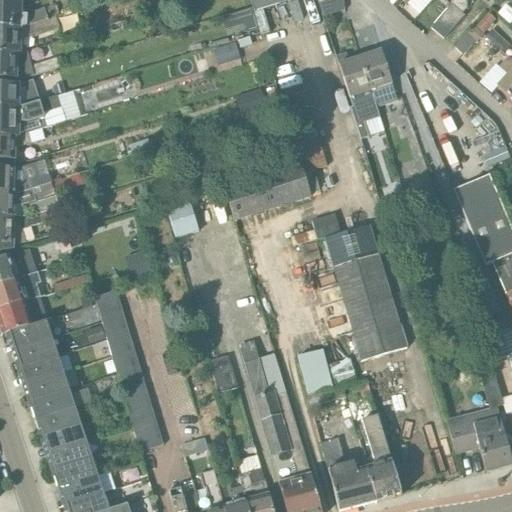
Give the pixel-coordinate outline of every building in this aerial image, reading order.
[(292,4),(290,0),(251,0),(256,14),(292,4)] [(455,0),(450,6),(464,18),(465,16),(463,14),(467,9),(467,2),(464,0),(455,0)] [(22,4),(0,2),(0,29),(23,30),(30,27),(55,18),(59,17),(55,6),(28,15),(28,16),(21,16),(22,4)] [(464,18),(450,6),(431,29),(444,40),(463,20),(464,18)] [(484,34),(496,21),(488,14),(476,27),(484,34)] [(55,18),(30,27),(35,38),(59,30),(55,18)] [(259,31),(257,23),(245,27),(248,34),(259,31)] [(476,43),(482,35),(474,28),(468,35),(476,43)] [(23,30),(0,29),(0,57),(16,58),(20,56),(20,41),(22,41),(23,30)] [(503,54),(510,46),(492,31),(485,38),(503,54)] [(462,57),(476,43),(468,35),(454,49),(462,57)] [(217,67),(240,59),(235,44),(212,52),(217,67)] [(381,53),(360,60),(375,108),(397,101),(381,53)] [(16,58),(0,57),(0,80),(15,81),(59,69),(56,59),(32,67),(28,54),(20,56),(16,58)] [(375,108),(360,60),(339,67),(355,115),(375,108)] [(511,72),(497,88),(511,101),(511,72)] [(0,109),(18,110),(38,103),(37,100),(30,83),(19,87),(0,86),(0,109)] [(53,87),(56,97),(65,95),(62,84),(53,87)] [(245,95),(250,116),(268,111),(262,90),(245,95)] [(276,91),(267,93),(272,110),(281,107),(276,91)] [(18,110),(0,109),(0,137),(18,137),(21,137),(40,131),(46,129),(43,115),(61,110),(57,97),(38,103),(18,110)] [(21,137),(18,137),(0,137),(0,162),(14,162),(14,148),(21,148),(43,141),(40,131),(21,137)] [(132,157),(150,151),(147,140),(128,146),(132,157)] [(301,150),(309,175),(330,168),(323,143),(301,150)] [(174,145),(134,157),(138,168),(177,155),(174,145)] [(505,148),(483,158),(488,168),(510,159),(505,148)] [(0,170),(0,193),(16,194),(50,184),(48,177),(38,180),(34,165),(14,172),(0,170)] [(233,222),(234,224),(311,200),(301,166),(235,187),(224,190),(224,193),(233,222)] [(0,193),(0,220),(15,221),(15,216),(14,216),(14,204),(22,205),(31,202),(56,196),(69,193),(72,200),(87,195),(79,174),(50,184),(16,194),(0,193)] [(221,181),(224,190),(235,187),(232,177),(221,181)] [(493,264),(511,307),(511,232),(489,177),(453,192),(485,268),(493,264)] [(145,195),(133,199),(135,206),(147,203),(145,195)] [(175,237),(176,240),(199,233),(190,204),(167,211),(175,237)] [(0,220),(0,255),(14,251),(14,243),(18,245),(26,242),(22,229),(56,217),(55,215),(58,214),(57,210),(19,221),(15,221),(0,220)] [(356,340),(354,341),(361,364),(407,350),(400,327),(399,327),(369,228),(326,241),(356,340)] [(146,251),(127,257),(134,279),(153,273),(146,251)] [(0,261),(0,287),(31,277),(27,264),(33,262),(30,252),(0,261)] [(37,275),(31,277),(0,287),(0,312),(24,305),(19,292),(30,289),(41,285),(40,282),(52,279),(49,271),(37,275)] [(481,289),(469,294),(475,308),(487,304),(481,289)] [(97,310),(120,303),(117,293),(94,300),(97,310)] [(24,305),(0,312),(0,333),(2,338),(6,337),(40,325),(39,321),(36,311),(48,307),(45,297),(34,301),(24,305)] [(100,322),(123,314),(120,303),(97,310),(100,322)] [(103,333),(127,326),(123,314),(100,322),(103,333)] [(47,323),(40,325),(6,337),(9,344),(12,355),(53,341),(47,323)] [(107,344),(130,337),(127,326),(103,333),(107,344)] [(105,340),(101,327),(85,332),(89,345),(105,340)] [(110,355),(133,348),(130,337),(107,344),(110,355)] [(53,341),(12,355),(18,371),(58,358),(53,341)] [(259,360),(254,342),(239,346),(250,381),(286,511),(321,511),(286,395),(274,356),(259,360)] [(114,366),(137,359),(133,348),(110,355),(114,366)] [(307,396),(332,390),(323,351),(298,357),(307,396)] [(219,393),(237,388),(228,357),(210,362),(219,393)] [(58,358),(18,371),(23,388),(64,375),(58,358)] [(117,377),(140,370),(137,359),(114,366),(117,377)] [(357,384),(350,360),(327,367),(332,390),(357,384)] [(112,361),(103,363),(107,375),(115,373),(112,361)] [(120,388),(144,381),(140,370),(117,377),(120,388)] [(64,375),(23,388),(29,405),(69,392),(68,389),(79,386),(75,372),(64,375)] [(504,408),(502,400),(494,377),(480,381),(491,412),(504,408)] [(124,399),(147,392),(144,381),(120,388),(124,399)] [(69,392),(29,405),(35,422),(75,409),(92,404),(88,390),(70,394),(69,392)] [(127,410),(150,403),(147,392),(124,399),(127,410)] [(130,421),(154,414),(150,403),(127,410),(130,421)] [(75,409),(35,422),(41,440),(81,427),(75,409)] [(134,432),(157,425),(154,414),(130,421),(134,432)] [(368,469),(378,503),(402,497),(377,416),(362,420),(376,467),(368,469)] [(503,437),(498,418),(463,427),(460,417),(446,420),(456,456),(479,450),(486,474),(511,467),(511,466),(504,437),(503,437)] [(137,444),(160,437),(157,425),(134,432),(137,444)] [(81,427),(41,440),(46,457),(87,444),(81,427)] [(160,437),(137,444),(141,455),(164,448),(160,437)] [(200,454),(208,452),(204,440),(196,442),(200,454)] [(344,511),(378,503),(368,469),(357,473),(354,465),(351,465),(349,458),(344,459),(339,441),(322,446),(338,511),(344,511)] [(87,444),(46,457),(52,474),(92,461),(87,444)] [(92,461),(52,474),(58,491),(98,478),(92,461)] [(225,511),(218,487),(214,472),(200,475),(204,490),(206,490),(209,501),(197,504),(199,511),(225,511)] [(239,478),(246,504),(248,511),(272,511),(269,497),(262,472),(239,478)] [(98,478),(58,491),(63,508),(103,495),(98,478)] [(248,511),(246,504),(235,507),(229,484),(218,487),(225,511),(248,511)] [(186,511),(181,490),(170,493),(174,511),(186,511)] [(103,495),(63,508),(64,511),(109,511),(103,495)]
